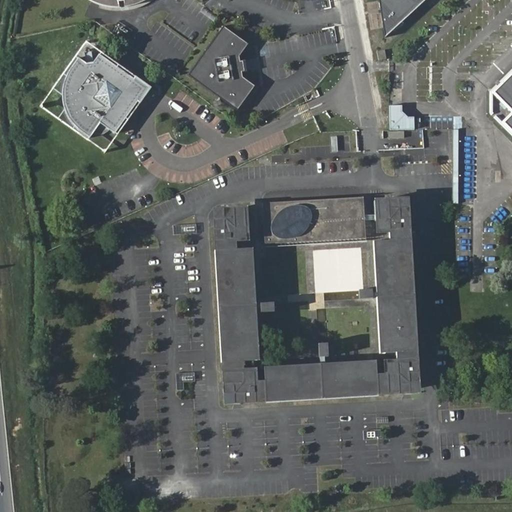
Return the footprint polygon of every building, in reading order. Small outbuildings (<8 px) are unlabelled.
[(380,0),(386,35),(424,0),(380,0)] [(239,55),(247,43),(224,26),(189,75),(238,110),(256,86),(243,77),(242,72),(244,71),(243,61),(240,61),(239,55)] [(376,50),(376,59),(385,58),(384,49),(376,50)] [(65,88),(65,102),(66,105),(68,113),(70,117),(78,129),(82,132),(93,140),(102,126),(107,126),(117,133),(140,102),(135,98),(133,88),(137,82),(101,56),(95,64),(91,65),(83,60),(66,84),(65,88)] [(511,73),(492,93),(511,114),(503,124),(511,133),(511,73)] [(389,106),(389,128),(413,128),(413,117),(408,116),(401,112),(402,106),(389,106)] [(467,129),(454,129),(454,161),(454,205),(467,205),(467,129)] [(404,146),(404,130),(384,130),(384,146),(404,146)] [(246,237),(246,227),(249,227),(248,208),(230,209),(231,217),(223,217),(224,225),(216,225),(216,243),(230,242),(231,249),(217,249),(222,362),(236,361),(236,368),(222,368),(223,386),(231,385),(232,392),(239,391),(240,400),(257,399),(256,385),(263,384),(264,399),(377,394),(376,380),(383,379),(384,393),(401,392),(401,385),(408,384),(408,377),(416,376),(415,359),(401,360),(401,353),(415,352),(409,240),(395,241),(395,234),(409,233),(408,216),(400,216),(399,208),(392,209),(392,201),(373,202),(374,220),(379,220),(379,223),(381,223),(382,226),(384,225),(384,228),(387,228),(387,231),(389,231),(390,241),(376,242),(382,354),(395,353),(396,363),(393,363),(394,366),(391,367),(391,369),(389,369),(389,372),(386,372),(386,374),(376,375),(375,363),(262,368),(263,380),(253,381),(253,378),(250,378),(250,376),(248,376),(248,373),(245,373),(245,370),(243,370),(242,360),(256,360),(251,248),(242,248),(241,240),(244,240),(244,237),(246,237)] [(359,203),(262,207),(264,239),(361,234),(359,203)] [(375,288),(359,288),(360,297),(375,296),(375,288)] [(262,311),(276,311),(276,302),(262,302),(262,311)] [(320,342),(321,361),(331,361),(330,342),(320,342)]
